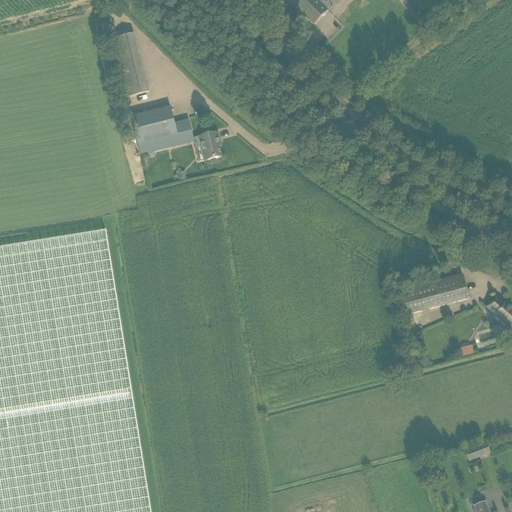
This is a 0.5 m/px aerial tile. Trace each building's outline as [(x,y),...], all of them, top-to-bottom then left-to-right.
[(328,11),(315,0),(288,0),(297,9),(314,25),(327,12),(328,11)] [(401,0),(414,15),(420,22),(436,10),(427,0),(401,0)] [(110,40),(125,98),(148,93),(133,34),(110,40)] [(180,146),(174,124),(170,108),(130,118),(137,145),(140,156),(180,146)] [(188,121),(174,124),(180,146),(194,143),(188,121)] [(199,137),(205,162),(221,158),(217,142),(219,141),(217,133),(199,137)] [(150,511),(106,232),(0,248),(0,511),(150,511)] [(462,275),(399,292),(405,316),(468,300),(462,275)] [(486,309),(495,316),(494,317),(500,322),(498,324),(499,327),(500,329),(503,330),(505,330),(507,328),(511,332),(511,311),(495,298),(489,305),(486,309)] [(474,354),(472,346),(457,350),(459,358),(474,354)] [(479,443),(463,448),(468,462),(485,456),(481,446),(480,445),(479,443)] [(488,511),(485,502),(473,507),(475,511),(488,511)]
